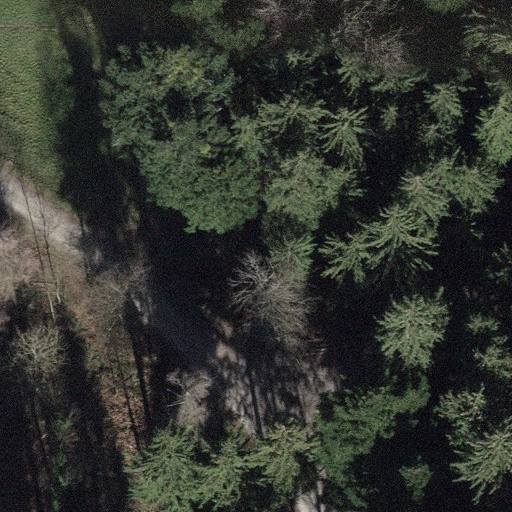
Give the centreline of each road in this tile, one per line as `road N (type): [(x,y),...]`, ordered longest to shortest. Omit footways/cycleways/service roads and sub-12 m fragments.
road 1 (track): [(0,184),(177,325),(266,434)]
road 2 (track): [(511,291),(266,434)]
